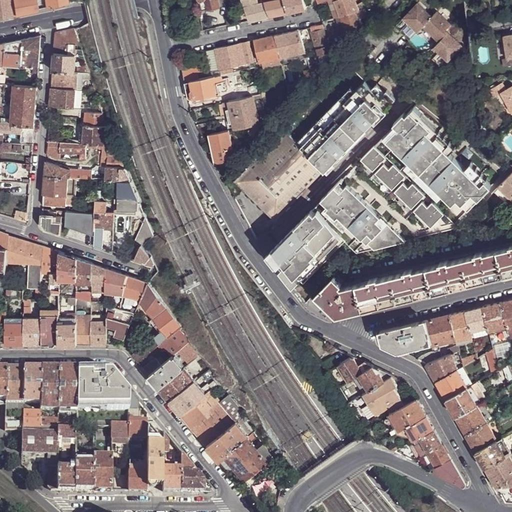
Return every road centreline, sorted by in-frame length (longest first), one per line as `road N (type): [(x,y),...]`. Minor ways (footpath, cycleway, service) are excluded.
road 1 (residential): [(328,329),(298,313),(245,244),(178,112),(165,47)]
road 2 (residential): [(242,506),(116,356),(0,356)]
road 3 (residential): [(494,511),(413,372),(328,329)]
road 4 (unknown): [(216,188),(338,46),(380,15)]
road 5 (residential): [(493,511),(378,454),(362,454),(298,499),(292,511)]
road 6 (residential): [(48,21),(33,233)]
road 7 (residential): [(511,285),(328,329)]
road 8 (unknown): [(245,244),(384,121)]
road 9 (residential): [(165,47),(318,15)]
road 10 (unclassified): [(91,511),(101,505),(242,506)]
road 11 (residential): [(150,274),(33,233)]
